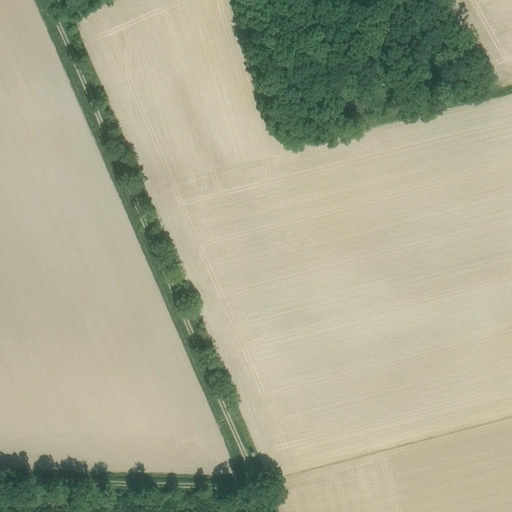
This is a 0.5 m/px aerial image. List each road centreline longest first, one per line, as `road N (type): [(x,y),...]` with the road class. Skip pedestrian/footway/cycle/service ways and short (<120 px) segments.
road 1 (track): [(260,490),(49,0)]
road 2 (track): [(0,481),(260,490)]
